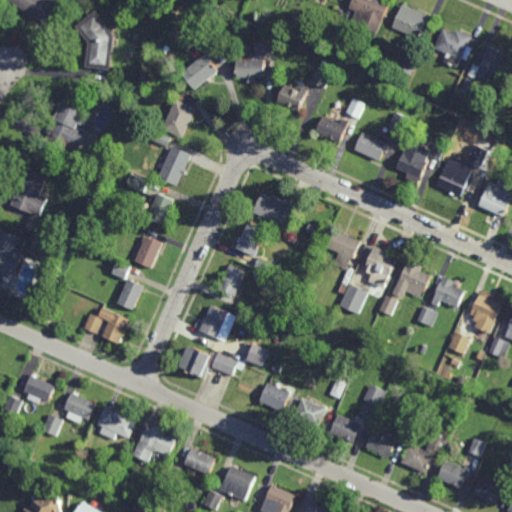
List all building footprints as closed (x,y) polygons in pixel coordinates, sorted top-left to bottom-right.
[(48,26),(6,0),(50,0),(60,6),(48,26)] [(389,0),(392,1),(378,32),(353,21),(358,10),(351,7),(353,0),(389,0)] [(420,38),(393,26),(404,3),(430,14),(420,38)] [(110,70),(85,67),(88,42),(76,26),(95,11),(114,35),(110,70)] [(325,36),(317,32),(321,26),(328,30),(325,36)] [(456,33),(458,29),(472,36),(468,45),(474,47),(468,60),(463,58),(463,59),(462,58),(458,67),(453,65),(453,66),(449,64),(449,63),(444,61),(448,53),(436,48),(444,28),(456,33)] [(273,55),(256,54),(256,40),(273,40),(273,55)] [(511,61),(505,79),(492,73),(488,82),(469,75),(473,64),(481,67),(489,46),(504,51),(502,55),(511,58),(511,61)] [(412,74),(397,68),(403,52),(419,59),(412,74)] [(209,58),(212,56),(214,60),(212,61),(219,71),(212,76),(214,79),(210,83),(208,80),(196,89),(183,72),(206,54),(209,58)] [(259,58),(264,58),(265,76),(256,77),(256,81),(248,82),(248,77),(238,77),(237,59),(248,59),(248,55),(259,55),(259,58)] [(328,69),(321,65),(324,60),(331,63),(328,69)] [(326,87),(312,81),(318,66),(332,73),(326,87)] [(470,96),(461,91),(466,78),(476,82),(470,96)] [(302,90),(304,87),(309,90),(300,110),(279,101),(287,84),(302,90)] [(360,118),(347,111),(355,97),(367,104),(360,118)] [(177,101),(178,99),(197,108),(184,138),(164,129),(173,108),(168,105),(171,98),(177,101)] [(85,126),(79,124),(77,127),(87,132),(79,151),(68,146),(66,151),(46,142),(50,132),(48,131),(54,118),(55,118),(62,103),(80,111),(79,113),(89,117),(85,126)] [(404,137),(388,130),(396,112),(412,118),(404,137)] [(341,123),(343,118),(351,122),(341,143),(317,132),(325,115),(341,123)] [(169,146),(149,138),(153,129),(173,137),(169,146)] [(381,160),(356,149),(363,132),(388,143),(381,160)] [(447,145),(438,140),(441,133),(451,137),(447,145)] [(420,183),(407,178),(410,172),(398,168),(410,140),(432,149),(427,162),(428,163),(420,183)] [(440,159),(431,155),(436,143),(446,147),(440,159)] [(186,175),(184,175),(179,186),(160,177),(174,146),(193,154),(186,168),(189,170),(186,175)] [(56,158),(49,155),(51,150),(58,153),(56,158)] [(482,175),(475,172),(480,160),(488,163),(482,175)] [(462,196),(438,186),(448,162),(473,172),(462,196)] [(40,194),(49,198),(41,216),(32,212),(31,214),(11,206),(15,196),(13,196),(20,179),(23,180),(28,167),(48,175),(40,194)] [(137,174),(137,173),(151,180),(145,192),(132,186),(132,185),(128,182),(133,172),(137,174)] [(508,188),(511,190),(511,201),(505,217),(480,205),(491,181),(498,184),(501,177),(511,182),(508,188)] [(164,225),(148,218),(159,193),(175,200),(164,225)] [(272,197),(273,196),(289,203),(288,205),(290,206),(287,214),(285,213),(281,224),(254,212),(263,193),(272,197)] [(254,255),(239,249),(241,243),(239,242),(241,238),(242,238),(248,224),(264,230),(254,255)] [(15,275),(6,271),(1,283),(0,282),(0,229),(20,237),(14,253),(23,257),(15,275)] [(362,242),(354,258),(353,258),(347,270),(335,264),(340,253),(328,248),(336,230),(362,242)] [(291,242),(284,239),(287,233),(294,236),(291,242)] [(147,237),(163,243),(153,269),(137,262),(145,242),(143,241),(145,236),(147,237)] [(58,264),(42,256),(50,241),(66,250),(58,264)] [(385,288),(369,281),(370,278),(363,275),(376,246),(388,251),(386,256),(397,261),(385,288)] [(65,261),(61,259),(66,250),(70,252),(65,261)] [(268,272),(256,266),(260,257),(272,262),(268,272)] [(423,266),(421,271),(432,276),(425,294),(423,298),(407,292),(405,298),(395,294),(399,283),(400,284),(409,260),(423,266)] [(126,280),(112,274),(118,261),(132,266),(126,280)] [(236,296),(234,295),(233,298),(227,296),(229,293),(220,289),(230,265),(247,272),(236,296)] [(289,281),(277,275),(280,269),(292,275),(289,281)] [(459,308),(442,300),(440,306),(433,303),(436,297),(435,297),(444,276),(456,281),(454,285),(467,290),(459,308)] [(135,310),(119,303),(129,279),(145,286),(135,310)] [(345,293),(340,291),(343,284),(348,286),(345,293)] [(360,315),(341,307),(350,284),(369,292),(360,315)] [(492,334),(477,326),(479,322),(474,320),(476,316),(472,314),(483,290),(503,299),(501,304),(505,306),(492,334)] [(393,315),(381,310),(387,295),(399,300),(393,315)] [(218,338),(201,331),(212,306),(229,314),(218,338)] [(434,326),(419,320),(425,307),(439,313),(434,326)] [(120,344),(103,337),(110,321),(100,317),(104,308),(130,320),(120,344)] [(98,334),(85,329),(91,314),(104,320),(98,334)] [(239,322),(232,318),(234,314),(242,318),(239,322)] [(466,353),(451,347),(457,332),(472,338),(466,353)] [(374,344),(368,342),(371,334),(377,336),(374,344)] [(511,344),(506,358),(490,350),(496,337),(511,344)] [(248,361),(264,366),(269,349),(253,344),(248,361)] [(424,354),(420,351),(423,344),(428,346),(424,354)] [(206,379),(187,372),(187,370),(181,367),(188,347),(213,356),(208,368),(210,368),(206,379)] [(234,376),(214,367),(220,353),(241,363),(234,376)] [(459,367),(452,363),(454,358),(461,362),(459,367)] [(37,378),(56,386),(49,403),(42,399),(40,405),(28,399),(30,394),(25,392),(32,376),(34,377),(35,375),(38,376),(37,378)] [(340,399),(331,394),(338,379),(347,384),(340,399)] [(287,392),(288,390),(291,391),(290,393),(292,394),(284,412),(261,402),(268,384),(287,392)] [(380,406),(365,399),(372,384),(387,391),(380,406)] [(464,397),(456,394),(459,387),(467,390),(464,397)] [(79,394),(78,396),(96,404),(89,420),(84,418),(81,424),(67,418),(70,412),(65,410),(73,393),(74,394),(75,392),(79,394)] [(17,415),(5,409),(11,396),(23,401),(17,415)] [(323,406),(323,405),(328,407),(327,408),(328,409),(320,428),(295,417),(303,398),(323,406)] [(113,411),(113,410),(119,412),(119,414),(138,422),(130,439),(118,434),(115,440),(101,433),(103,427),(98,425),(106,408),(113,411)] [(384,416),(379,414),(381,408),(387,410),(384,416)] [(57,437),(43,431),(50,415),(64,421),(57,437)] [(355,443),(331,432),(339,415),(363,425),(355,443)] [(171,456),(157,450),(156,452),(155,451),(153,455),(137,449),(140,442),(141,443),(148,427),(178,440),(171,456)] [(391,459),(380,454),(381,453),(368,447),(376,429),(399,439),(391,459)] [(450,439),(452,440),(446,454),(437,451),(428,473),(403,463),(411,445),(428,452),(430,447),(428,447),(434,433),(440,435),(442,430),(452,435),(450,439)] [(482,457),(470,452),(476,438),(488,443),(482,457)] [(210,475),(196,469),(195,473),(188,470),(189,466),(186,464),(193,448),(217,459),(210,475)] [(39,466),(34,464),(37,456),(42,458),(39,466)] [(511,478),(502,474),(510,457),(511,457),(511,478)] [(465,469),(466,467),(470,469),(469,470),(471,471),(463,489),(439,479),(447,461),(465,469)] [(237,469),(256,476),(247,500),(234,495),(234,496),(230,495),(231,493),(223,490),(233,466),(235,467),(236,466),(238,467),(237,469)] [(174,485),(168,482),(171,475),(177,477),(174,485)] [(501,485),(502,483),(506,485),(505,486),(506,487),(498,505),(474,494),(483,476),(501,485)] [(290,511),(261,511),(273,485),(297,496),(290,511)] [(216,511),(204,505),(211,490),(223,496),(216,511)] [(63,511),(24,511),(24,510),(32,508),(30,503),(38,501),(38,502),(60,497),(63,511)] [(99,511),(77,511),(80,509),(79,508),(81,505),(82,506),(84,502),(99,511)] [(308,511),(312,503),(333,511),(308,511)]
